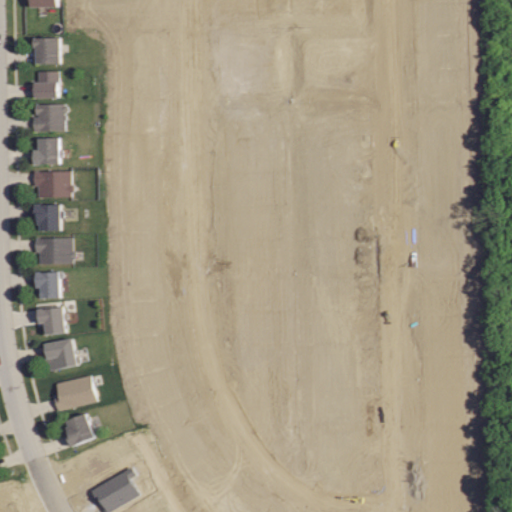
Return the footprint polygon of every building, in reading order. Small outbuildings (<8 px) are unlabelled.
[(60,37),(60,63),(36,63),(36,50),(34,50),(34,37),(60,37)] [(35,96),(35,81),(40,81),(39,70),(59,70),(59,96),(35,96)] [(65,113),(65,130),(34,130),(33,117),(37,117),(37,113),(35,113),(35,103),(64,103),(64,105),(67,106),(67,111),(65,113)] [(62,148),(65,150),(65,154),(62,157),(62,162),(37,162),(37,148),(41,148),(41,137),(62,137),(62,148)] [(71,184),(74,186),(74,190),(72,191),(70,191),(70,196),(38,196),(38,184),(34,184),(34,170),(71,170),(71,184)] [(60,210),(61,210),(63,212),(63,216),(62,218),(60,218),(60,229),(39,229),(39,223),(37,223),(37,219),(34,219),(34,204),(60,204),(60,210)] [(74,238),(75,262),(41,263),(41,252),(38,252),(38,238),(74,238)] [(62,273),(63,276),(61,278),(58,278),(59,296),(40,296),(40,286),(36,287),(36,272),(61,271),(62,273)] [(64,311),(65,311),(68,314),(68,317),(66,319),(65,319),(66,331),(45,333),(44,322),(40,322),(39,308),(63,306),(64,311)] [(79,357),(80,361),(78,364),(50,369),(49,361),(46,362),(43,342),(74,337),(77,356),(79,357)] [(97,399),(58,408),(55,396),(59,395),(56,383),(91,375),(97,399)] [(94,425),(95,429),(95,432),(93,432),(95,436),(70,446),(66,434),(67,433),(65,427),(68,426),(65,420),(85,412),(89,424),(91,424),(94,425)]
